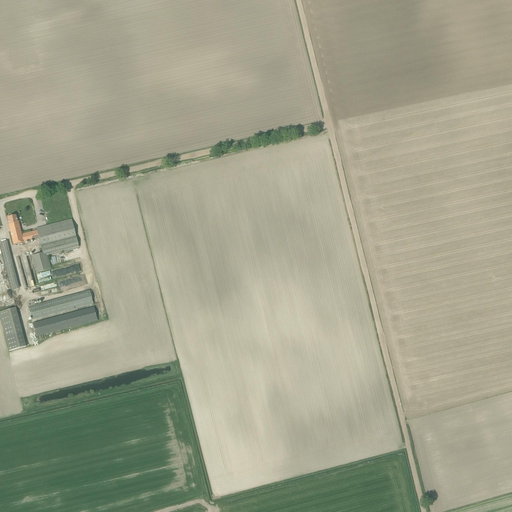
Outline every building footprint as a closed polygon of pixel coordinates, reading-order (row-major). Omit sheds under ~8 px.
[(9,224),(8,224),(13,245),(38,239),(42,253),(31,256),(35,274),(51,270),(47,256),(79,248),(71,219),(36,228),(37,231),(21,235),(18,221),(17,222),(15,215),(7,217),(9,224)] [(0,242),(0,246),(11,291),(19,289),(7,244),(6,241),(0,242)] [(29,253),(16,257),(24,289),(38,286),(29,253)] [(40,286),(41,295),(60,291),(59,286),(55,287),(54,284),(51,285),(52,289),(47,290),(47,285),(40,286)] [(93,304),(89,291),(27,307),(31,321),(93,304)] [(98,321),(94,307),(32,324),(35,337),(98,321)] [(25,347),(15,308),(0,312),(0,319),(9,351),(25,347)]
